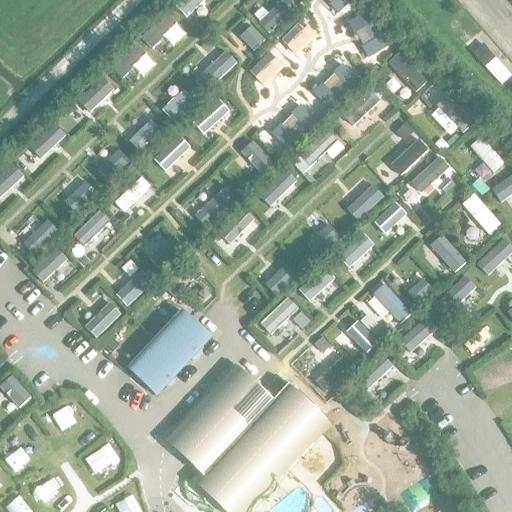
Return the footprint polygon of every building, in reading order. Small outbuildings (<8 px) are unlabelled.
[(284,0),(282,0),(261,23),(272,33),(294,10),(284,0)] [(301,25),(281,42),(294,56),(313,39),(301,25)] [(264,41),(249,29),(239,41),(254,53),(264,41)] [(225,55),(197,81),(207,92),(236,66),(225,55)] [(270,56),(250,73),(263,87),(283,70),(270,56)] [(191,89),(166,114),(176,124),(201,100),(191,89)] [(216,104),(193,128),(204,138),(227,115),(216,104)] [(151,121),(128,145),(139,156),(162,132),(151,121)] [(416,138),(389,164),(400,175),(427,149),(416,138)] [(178,140),(155,164),(166,174),(189,151),(178,140)] [(272,165),(252,145),(241,156),(261,177),(272,165)] [(118,151),(96,175),(107,185),(129,162),(118,151)] [(437,156),(410,182),(421,192),(448,167),(437,156)] [(286,171),(259,197),(270,208),(297,181),(286,171)] [(511,175),(492,188),(500,201),(511,193),(511,175)] [(140,178),(113,205),(124,216),(151,189),(140,178)] [(372,181),(345,208),(355,219),(382,192),(372,181)] [(84,183),(62,206),(73,217),(95,193),(84,183)] [(221,191),(196,217),(207,227),(232,202),(221,191)] [(499,222),(473,193),(461,204),(488,233),(499,222)] [(394,201),(373,223),(384,233),(405,212),(394,201)] [(243,208),(216,235),(227,245),(254,219),(243,208)] [(97,215),(74,238),(85,249),(108,225),(97,215)] [(45,221),(22,245),(33,255),(56,232),(45,221)] [(328,223),(307,245),(318,256),(339,234),(328,223)] [(363,232),(337,260),(348,270),(374,243),(363,232)] [(466,263),(440,234),(428,245),(455,273),(466,263)] [(511,245),(505,239),(478,265),(489,276),(511,253),(511,245)] [(169,241),(148,262),(159,272),(179,251),(169,241)] [(57,253),(34,276),(45,287),(68,263),(57,253)] [(285,264),(264,286),(275,296),(296,274),(285,264)] [(324,267),(299,291),(310,302),(335,278),(324,267)] [(139,273),(115,298),(126,309),(150,283),(139,273)] [(463,276),(436,302),(446,313),(473,287),(463,276)] [(430,289),(420,279),(408,290),(419,301),(430,289)] [(410,312),(383,283),(372,294),(398,323),(410,312)] [(286,296),(259,324),(270,334),(297,307),(286,296)] [(108,306),(84,331),(95,342),(120,316),(108,306)] [(154,341),(127,371),(157,398),(184,368),(212,339),(181,311),(154,341)] [(427,315),(400,342),(410,353),(437,326),(427,315)] [(376,342),(356,322),(345,333),(365,353),(376,342)] [(383,353),(356,379),(367,390),(394,364),(383,353)] [(236,369),(175,434),(194,453),(189,458),(189,459),(203,472),(194,482),(225,511),(241,511),(319,429),(326,422),(288,386),(272,402),(236,368),(236,369)] [(31,399),(11,376),(0,385),(19,409),(31,399)]
